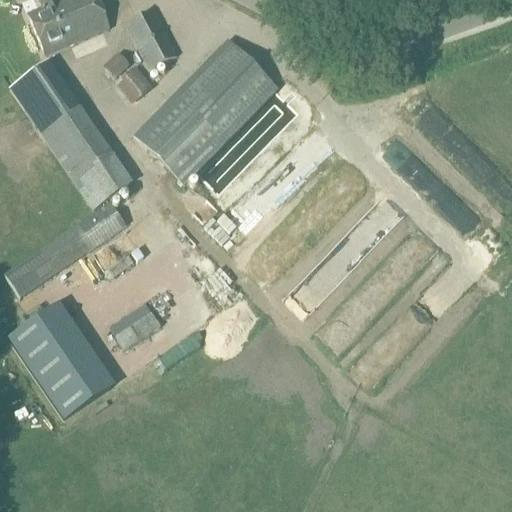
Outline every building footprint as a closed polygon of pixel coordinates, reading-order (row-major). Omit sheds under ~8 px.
[(74,0),(59,6),(56,0),(40,0),(45,12),(30,18),(47,58),(106,32),(92,0),(74,0)] [(149,73),(175,59),(152,15),(126,29),(149,73)] [(184,187),(276,91),(227,43),(134,140),(184,187)] [(51,65),(0,69),(0,98),(1,106),(12,105),(13,122),(36,120),(34,100),(54,99),(51,65)] [(134,70),(113,87),(130,108),(151,91),(134,70)] [(93,212),(131,185),(75,106),(37,133),(93,212)] [(220,189),(198,214),(214,227),(235,203),(220,189)] [(18,302),(123,230),(108,208),(3,280),(18,302)] [(170,251),(192,274),(208,259),(186,236),(170,251)] [(314,310),(322,293),(301,283),(293,300),(314,310)] [(122,355),(159,330),(144,309),(107,332),(122,355)] [(53,312),(7,343),(33,381),(59,419),(105,387),(53,312)] [(105,366),(117,357),(98,333),(87,342),(105,366)]
